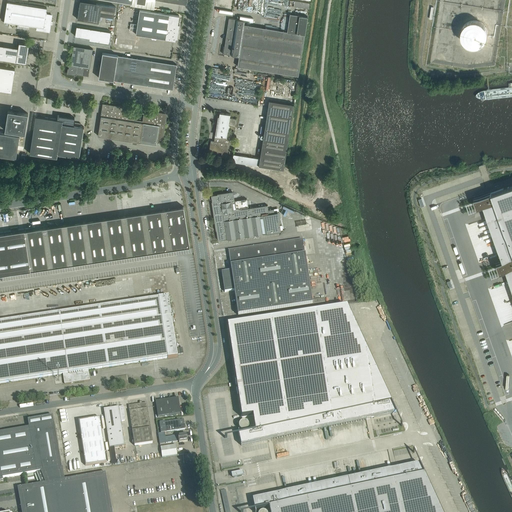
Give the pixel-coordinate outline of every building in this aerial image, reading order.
[(80,0),(77,19),(97,22),(98,22),(99,15),(113,17),(115,6),(86,1),(82,1),(80,0)] [(45,14),(46,8),(6,1),(3,21),(37,26),(36,29),(49,31),(51,15),(45,14)] [(308,9),(309,3),(295,1),(294,6),(308,9)] [(177,38),(178,31),(179,24),(178,24),(179,16),(139,9),(135,34),(175,40),(175,38),(177,38)] [(298,76),(305,34),(307,16),(290,13),(287,31),(244,24),(245,20),(231,18),(229,18),(224,44),(223,54),(232,55),(239,56),(237,66),(298,76)] [(485,42),(487,38),(487,33),(486,29),(483,25),(479,23),(474,22),(470,23),(466,25),(463,28),(461,32),(461,36),(461,40),(463,44),(467,47),(470,48),(475,49),(479,48),(482,46),(485,42)] [(76,26),(75,36),(89,38),(94,40),(94,39),(99,41),(99,40),(104,41),(104,42),(104,41),(109,42),(111,31),(76,26)] [(0,44),(0,59),(16,61),(26,63),(29,44),(19,42),(18,47),(0,44)] [(88,76),(93,49),(73,46),(70,64),(69,64),(68,73),(88,76)] [(173,89),(176,64),(117,55),(102,52),(98,77),(173,89)] [(0,89),(11,91),(15,68),(0,66),(0,155),(16,158),(19,135),(18,135),(19,132),(25,133),(28,113),(8,110),(5,130),(6,130),(5,133),(0,132),(0,89)] [(283,170),(294,104),(269,100),(260,159),(258,166),(283,170)] [(163,141),(167,113),(155,111),(154,114),(144,113),(142,120),(132,119),(134,111),(130,111),(130,108),(118,106),(103,104),(98,136),(156,145),(157,141),(163,141)] [(226,137),(228,125),(235,127),(236,119),(230,118),(230,114),(220,112),(215,141),(211,140),(209,150),(222,152),(221,157),(226,158),(229,143),(228,143),(229,140),(225,139),(225,136),(226,137)] [(79,157),(84,126),(62,123),(62,122),(73,124),(74,117),(58,115),(57,119),(35,116),(33,133),(30,153),(57,157),(57,154),(79,157)] [(258,166),(260,159),(233,154),(232,162),(258,166)] [(511,185),(474,199),(475,203),(477,208),(483,206),(488,221),(490,225),(491,229),(493,234),(494,238),(496,242),(498,247),(499,251),(503,261),(496,263),(498,268),(500,273),(506,271),(511,285),(511,287),(511,185)] [(281,230),(278,212),(275,213),(274,208),(268,209),(267,205),(233,210),(231,202),(234,201),(233,192),(211,195),(218,240),(281,230)] [(189,246),(183,206),(163,209),(169,249),(189,246)] [(169,249),(163,209),(144,212),(150,252),(169,249)] [(150,252),(144,212),(124,215),(130,255),(150,252)] [(130,255),(124,215),(104,218),(110,258),(130,255)] [(110,258),(104,218),(84,221),(90,261),(110,258)] [(90,261),(84,221),(64,224),(70,264),(90,261)] [(70,264),(64,224),(44,227),(50,267),(70,264)] [(50,267),(44,227),(24,230),(30,270),(50,267)] [(30,270),(24,230),(4,233),(10,273),(30,270)] [(0,274),(10,273),(4,233),(0,233),(0,274)] [(312,300),(303,240),(228,251),(231,271),(221,272),(224,292),(234,291),(238,315),(325,302),(324,298),(312,300)] [(0,382),(63,374),(64,384),(90,380),(88,370),(167,358),(168,358),(177,356),(168,296),(0,321),(0,382)] [(241,446),(396,413),(347,306),(227,325),(242,418),(253,416),(255,431),(239,435),(241,446)] [(181,413),(178,398),(155,401),(158,417),(181,413)] [(152,443),(146,403),(142,404),(142,402),(139,402),(140,404),(128,406),(134,446),(152,443)] [(125,446),(121,421),(125,421),(123,406),(104,409),(109,448),(125,446)] [(62,468),(54,423),(53,416),(28,420),(29,427),(0,432),(0,481),(3,481),(3,478),(36,472),(41,484),(64,480),(62,468)] [(107,463),(100,418),(79,421),(85,466),(107,463)] [(160,423),(159,423),(161,433),(166,432),(186,429),(185,424),(184,424),(184,420),(179,420),(164,422),(164,421),(160,422),(160,423)] [(187,442),(186,434),(178,435),(178,436),(165,438),(166,443),(179,441),(179,443),(187,442)] [(177,455),(176,445),(161,448),(162,458),(177,455)] [(269,511),(441,511),(419,464),(253,499),(255,511),(269,508),(269,511)] [(21,511),(112,511),(105,473),(64,480),(41,484),(18,488),(21,511)]
